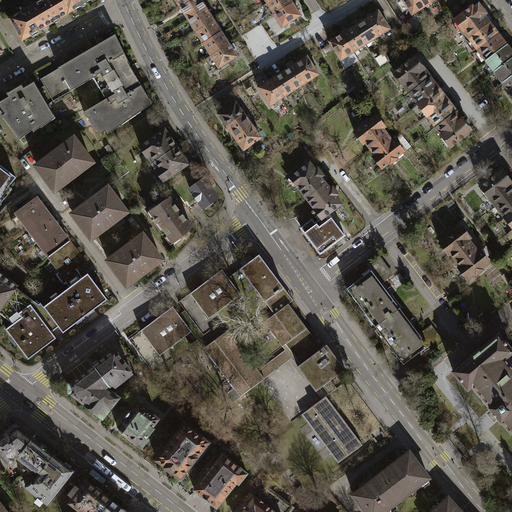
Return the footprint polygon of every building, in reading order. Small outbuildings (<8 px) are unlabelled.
[(40,0),(9,19),(22,40),(68,13),(60,0),(40,0)] [(60,0),(68,13),(89,0),(60,0)] [(190,0),(180,7),(188,19),(206,7),(201,0),(190,0)] [(271,0),(267,3),(275,15),(293,3),(291,0),(271,0)] [(400,0),(411,16),(423,8),(418,0),(400,0)] [(275,15),(282,27),(301,16),(293,3),(275,15)] [(455,20),(469,39),(491,23),(477,3),(455,20)] [(188,19),(195,32),(214,20),(206,7),(188,19)] [(379,36),(392,28),(379,9),(367,17),(379,36)] [(366,44),(379,36),(367,17),(354,26),(366,44)] [(195,32),(203,44),(222,32),(214,20),(195,32)] [(469,39),(478,50),(500,33),(491,23),(469,39)] [(354,53),(366,44),(354,26),(341,34),(354,53)] [(203,44),(211,56),(230,44),(222,32),(203,44)] [(478,50),(486,61),(508,44),(500,33),(478,50)] [(341,61),(354,53),(341,34),(329,42),(341,61)] [(115,35),(59,69),(60,70),(71,91),(93,78),(105,99),(84,113),(100,135),(106,130),(107,133),(113,130),(111,126),(144,106),(145,108),(152,103),(129,65),(115,35)] [(211,56),(219,69),(238,57),(230,44),(211,56)] [(486,61),(494,72),(511,58),(511,48),(508,44),(486,61)] [(307,82),(320,73),(307,55),(295,63),(307,82)] [(395,73),(409,92),(430,76),(416,57),(395,73)] [(511,58),(494,72),(503,83),(511,76),(511,58)] [(295,90),(307,82),(295,63),(282,72),(295,90)] [(71,91),(60,70),(41,81),(44,86),(38,90),(47,105),(49,104),(45,97),(49,94),(53,101),(71,91)] [(282,99),(295,90),(282,72),(270,80),(282,99)] [(409,92),(418,104),(439,89),(430,76),(409,92)] [(511,76),(503,83),(511,95),(511,76)] [(270,107),(282,99),(270,80),(257,88),(270,107)] [(47,105),(38,90),(33,82),(17,93),(14,89),(7,94),(9,97),(0,102),(0,107),(11,121),(8,124),(13,130),(16,129),(23,137),(32,131),(33,132),(41,127),(40,125),(52,115),(47,105)] [(418,104),(427,116),(448,100),(439,89),(418,104)] [(218,112),(227,125),(244,113),(235,100),(218,112)] [(427,116),(435,127),(456,111),(448,100),(427,116)] [(435,127),(449,147),(471,131),(456,111),(435,127)] [(227,125),(235,137),(253,125),(244,113),(227,125)] [(353,131),(368,150),(390,133),(375,113),(353,131)] [(235,137),(244,150),(261,138),(253,125),(235,137)] [(140,147),(151,164),(176,147),(164,130),(140,147)] [(368,150),(383,169),(406,152),(390,133),(368,150)] [(37,166),(54,189),(91,161),(74,138),(37,166)] [(151,164),(163,181),(188,164),(176,147),(151,164)] [(114,153),(104,161),(108,167),(119,160),(114,153)] [(289,177),(305,197),(327,181),(311,160),(289,177)] [(0,196),(15,177),(0,165),(0,196)] [(479,186),(496,207),(511,194),(511,181),(502,168),(479,186)] [(190,189),(204,207),(216,198),(202,180),(190,189)] [(305,197),(320,218),(328,212),(342,202),(327,181),(305,197)] [(72,214),(90,239),(127,211),(109,187),(72,214)] [(511,194),(496,207),(505,219),(511,213),(511,194)] [(149,211),(173,244),(185,236),(191,226),(170,197),(149,211)] [(17,214),(28,229),(48,214),(37,199),(17,214)] [(302,227),(321,252),(344,234),(328,212),(320,218),(313,223),(311,220),(302,227)] [(28,229),(38,242),(59,228),(48,214),(28,229)] [(440,241),(455,259),(478,241),(464,223),(440,241)] [(38,242),(49,257),(69,241),(59,228),(38,242)] [(107,260),(126,285),(161,259),(143,234),(107,260)] [(49,257),(59,271),(72,262),(76,268),(84,262),(69,241),(49,257)] [(455,259),(469,277),(492,259),(478,241),(455,259)] [(240,268),(266,301),(283,288),(258,255),(240,268)] [(368,266),(371,270),(381,284),(392,275),(379,258),(368,266)] [(80,273),(76,268),(72,262),(59,271),(55,274),(63,285),(80,273)] [(191,293),(210,318),(241,294),(222,269),(191,293)] [(375,326),(399,308),(381,284),(371,270),(367,273),(347,288),(375,326)] [(0,308),(17,287),(0,273),(0,308)] [(58,326),(63,332),(76,322),(73,319),(81,313),(84,317),(87,315),(84,311),(91,306),(94,309),(107,299),(87,273),(43,306),(58,326)] [(17,287),(0,308),(0,313),(6,318),(12,323),(6,328),(28,357),(56,337),(51,332),(55,329),(58,326),(43,306),(40,303),(38,304),(17,287)] [(286,343),(306,328),(288,304),(264,322),(282,346),(286,343)] [(141,330),(160,356),(172,347),(177,354),(191,344),(185,336),(192,331),(173,306),(141,330)] [(403,363),(427,345),(419,334),(399,308),(375,326),(403,363)] [(430,326),(419,334),(427,345),(431,351),(443,342),(430,326)] [(316,391),(345,369),(326,345),(322,348),(306,328),(286,343),(301,363),(297,366),(316,391)] [(240,396),(264,378),(228,330),(203,348),(240,396)] [(469,389),(473,386),(490,407),(489,407),(489,408),(490,409),(491,409),(492,411),(490,413),(492,414),(493,413),(494,413),(497,416),(497,417),(495,418),(496,420),(498,418),(500,420),(499,421),(501,422),(502,422),(502,421),(511,432),(511,367),(505,359),(511,354),(511,353),(511,350),(498,334),(481,348),(480,347),(470,355),(471,356),(454,371),(454,372),(468,389),(469,389)] [(115,350),(98,362),(94,365),(109,386),(110,384),(114,386),(132,373),(115,350)] [(109,386),(94,365),(69,384),(69,391),(103,417),(114,403),(119,397),(107,388),(109,386)] [(302,415),(320,439),(344,421),(326,397),(302,415)] [(117,428),(142,447),(149,439),(147,437),(154,428),(152,427),(158,418),(137,402),(128,415),(117,428)] [(320,439),(338,463),(363,445),(344,421),(320,439)] [(189,466),(206,442),(183,425),(157,462),(180,478),(189,466)] [(12,463),(17,456),(31,437),(18,427),(13,427),(0,437),(0,452),(8,463),(12,463)] [(35,470),(39,471),(53,454),(40,444),(31,437),(17,456),(22,460),(21,461),(31,469),(32,467),(35,470)] [(379,473),(399,499),(427,477),(407,452),(379,473)] [(209,501),(218,506),(237,483),(239,484),(247,473),(222,453),(206,474),(195,489),(203,496),(203,499),(207,501),(209,501)] [(73,470),(53,454),(39,471),(26,488),(46,503),(60,486),(73,470)] [(351,495),(364,511),(381,511),(399,499),(379,473),(351,495)] [(86,511),(88,510),(89,511),(98,511),(109,499),(103,494),(86,481),(70,501),(83,511),(86,511)] [(267,487),(258,498),(275,511),(288,511),(292,508),(267,487)] [(244,507),(240,511),(275,511),(258,498),(254,495),(244,507)] [(430,511),(459,511),(446,498),(430,511)] [(125,511),(109,499),(98,511),(125,511)]
